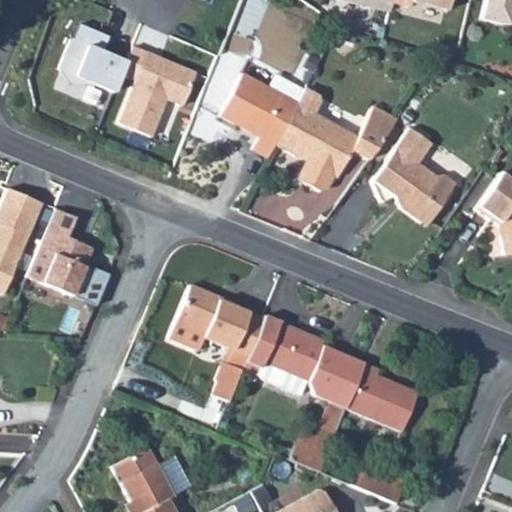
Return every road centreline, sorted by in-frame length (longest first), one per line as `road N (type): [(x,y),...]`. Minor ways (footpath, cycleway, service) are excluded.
road 1 (unclassified): [(507,346),(162,205)]
road 2 (residential): [(162,205),(51,467),(18,511)]
road 3 (residential): [(507,346),(442,511)]
road 4 (unclassified): [(162,205),(0,138)]
